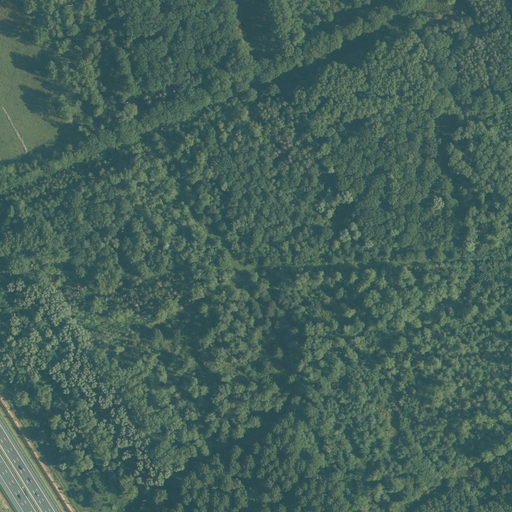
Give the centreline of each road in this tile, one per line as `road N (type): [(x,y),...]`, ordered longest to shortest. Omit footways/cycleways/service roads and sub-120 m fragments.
road 1 (track): [(155,121),(0,182)]
road 2 (track): [(292,57),(155,121)]
road 3 (track): [(412,0),(292,57)]
